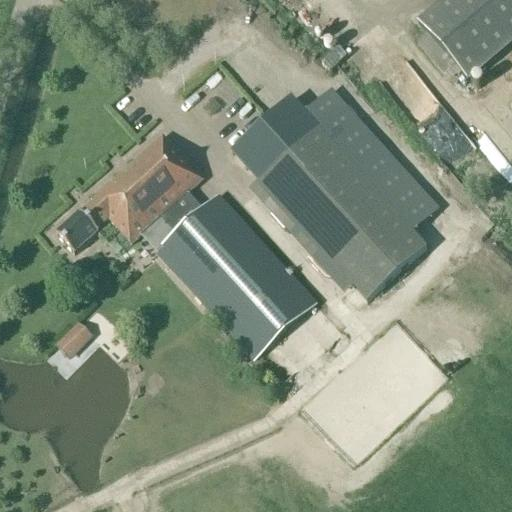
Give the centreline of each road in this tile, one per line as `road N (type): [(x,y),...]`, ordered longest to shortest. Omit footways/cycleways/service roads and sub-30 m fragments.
road 1 (track): [(70,511),(271,424),(440,267)]
road 2 (track): [(229,187),(360,341)]
